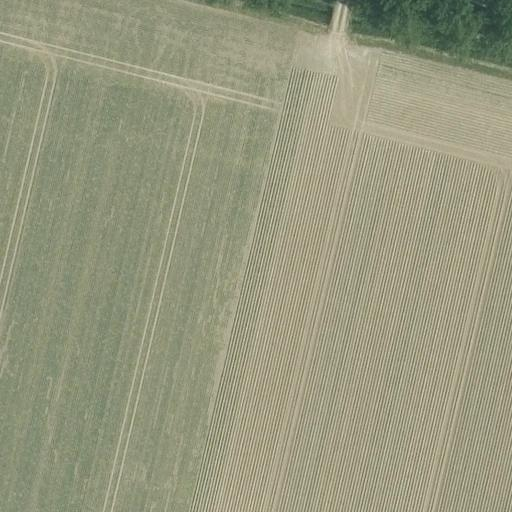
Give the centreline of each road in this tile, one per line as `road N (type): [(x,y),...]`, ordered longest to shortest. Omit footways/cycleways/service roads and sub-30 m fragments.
road 1 (track): [(511,77),(202,0)]
road 2 (track): [(343,4),(511,48)]
